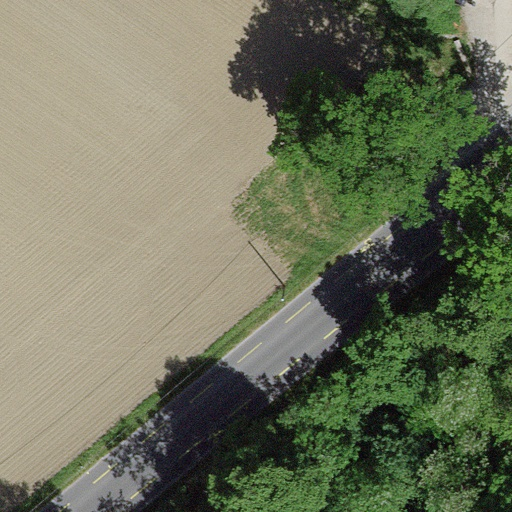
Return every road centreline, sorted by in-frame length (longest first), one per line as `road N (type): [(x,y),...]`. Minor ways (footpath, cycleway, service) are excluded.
road 1 (secondary): [(85,511),(500,172)]
road 2 (track): [(500,172),(501,0)]
